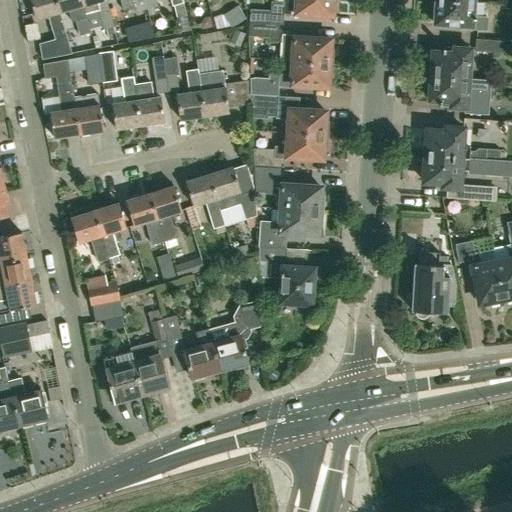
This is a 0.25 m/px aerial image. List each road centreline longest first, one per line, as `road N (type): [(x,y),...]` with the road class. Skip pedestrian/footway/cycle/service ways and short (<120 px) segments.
road 1 (residential): [(348,393),(365,299),(384,0)]
road 2 (residential): [(104,481),(42,187)]
road 3 (secondary): [(348,393),(231,424),(153,460)]
road 4 (residential): [(42,187),(229,138)]
road 5 (residential): [(42,187),(4,0)]
road 6 (secondary): [(153,460),(170,463),(317,424)]
road 7 (secondary): [(346,418),(511,386)]
road 8 (secondary): [(511,371),(348,393)]
